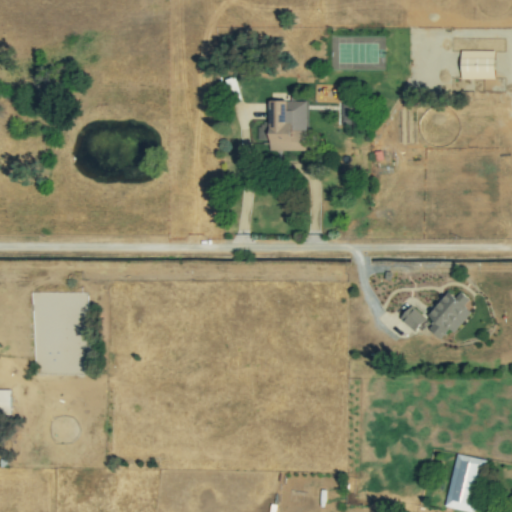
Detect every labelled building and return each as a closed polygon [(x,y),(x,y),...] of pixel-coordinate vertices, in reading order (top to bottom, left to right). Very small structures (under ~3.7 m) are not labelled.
[(306,102),(270,101),(269,150),(305,151),(306,102)] [(356,126),(356,116),(341,115),(341,125),(356,126)] [(440,339),(448,329),(453,333),(471,312),(463,306),(469,299),(460,292),(456,298),(448,291),(428,316),(434,321),(428,328),(440,339)] [(415,332),(426,318),(411,305),(400,319),(415,332)] [(0,413),(10,413),(10,390),(0,390),(0,413)] [(445,507),(467,511),(472,511),(484,460),(456,454),(445,507)]
